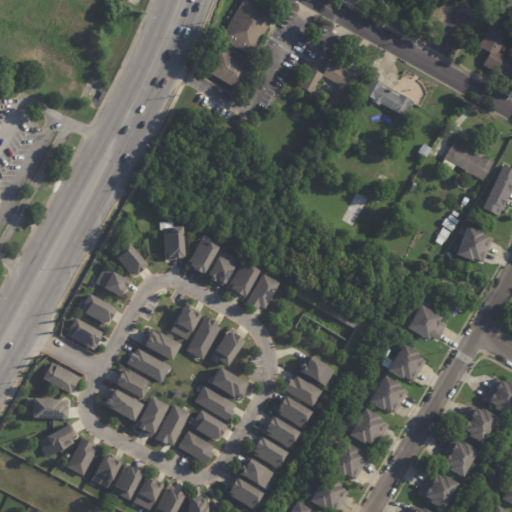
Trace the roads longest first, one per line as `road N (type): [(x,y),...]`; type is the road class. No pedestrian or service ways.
road 1 (secondary): [(139,89),(0,345)]
road 2 (residential): [(511,271),(368,511)]
road 3 (tertiary): [(511,111),(312,0)]
